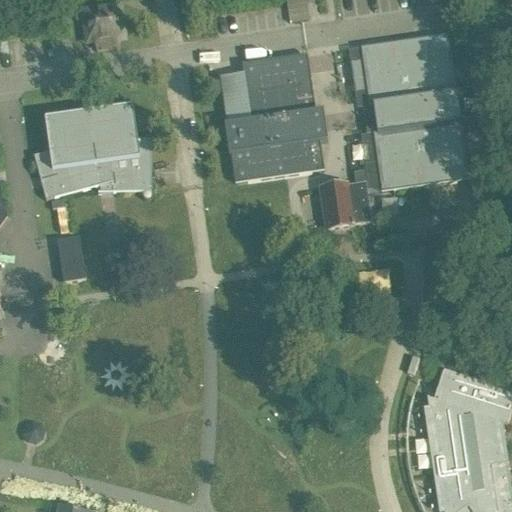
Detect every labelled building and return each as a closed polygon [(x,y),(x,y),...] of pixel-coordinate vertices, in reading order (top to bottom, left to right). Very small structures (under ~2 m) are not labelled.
[(84,19),(86,33),(86,36),(97,45),(95,48),(95,55),(116,52),(115,46),(111,41),(121,32),(119,18),(107,10),(93,12),(89,18),(84,19)] [(495,65),(511,61),(511,32),(489,38),(495,65)] [(372,136),(381,195),(469,182),(461,125),(478,123),(473,92),(456,95),(448,38),(360,50),(369,110),(373,109),(377,135),(372,136)] [(231,158),(235,187),(324,174),(320,146),(327,144),(327,142),(318,143),(314,117),(323,116),(323,113),(315,115),(307,58),(242,67),(250,124),(224,128),(228,159),(231,158)] [(47,125),(46,124),(45,124),(49,156),(34,160),(46,204),(54,202),(111,187),(113,197),(142,196),(142,201),(143,202),(144,203),(145,203),(147,204),(148,204),(149,203),(150,203),(151,202),(151,201),(151,200),(150,144),(136,144),(132,112),(131,112),(131,114),(47,125)] [(320,191),(326,232),(371,225),(365,185),(320,191)] [(79,241),(57,244),(64,286),(85,283),(79,241)] [(511,511),(511,499),(507,468),(509,467),(508,466),(506,466),(500,425),(507,428),(511,413),(511,397),(443,375),(434,403),(429,401),(428,400),(427,400),(443,511),(511,511)]
